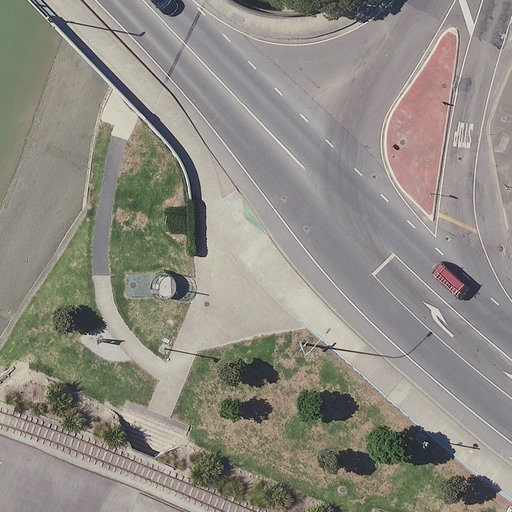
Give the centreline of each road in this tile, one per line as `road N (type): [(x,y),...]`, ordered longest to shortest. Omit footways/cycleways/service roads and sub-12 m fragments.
road 1 (residential): [(483,0),(484,42),(446,299)]
road 2 (primary): [(446,299),(276,136)]
road 3 (residential): [(276,136),(376,64),(425,9),(447,0)]
road 4 (primary): [(276,136),(139,0)]
